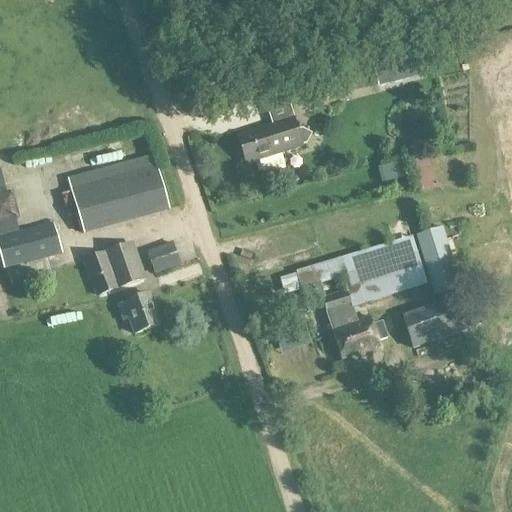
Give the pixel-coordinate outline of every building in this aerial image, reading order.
[(440,61),(452,57),(449,47),(437,51),(440,61)] [(427,55),(381,65),(385,82),(431,72),(427,55)] [(312,78),(262,94),(268,112),(318,95),(312,78)] [(281,154),(272,126),(237,138),(246,166),(281,154)] [(0,232),(15,229),(0,166),(0,232)] [(83,235),(169,211),(158,170),(71,194),(83,235)] [(0,261),(3,271),(62,255),(53,225),(0,238),(0,261)] [(416,237),(434,296),(461,288),(443,229),(416,237)] [(324,309),(326,317),(351,310),(352,311),(427,287),(412,239),(296,273),(302,292),(304,291),(312,313),(324,309)] [(180,265),(171,243),(146,254),(155,276),(180,265)] [(85,263),(97,297),(144,281),(131,246),(85,263)] [(134,336),(160,326),(149,296),(118,308),(123,322),(128,320),(134,336)] [(402,319),(439,306),(436,297),(399,310),(402,319)] [(181,298),(164,309),(171,320),(188,310),(181,298)] [(446,308),(400,319),(407,344),(452,332),(446,308)] [(341,362),(356,358),(357,360),(380,353),(370,319),(349,325),(350,328),(332,334),(341,362)] [(418,362),(423,389),(462,382),(457,355),(418,362)]
